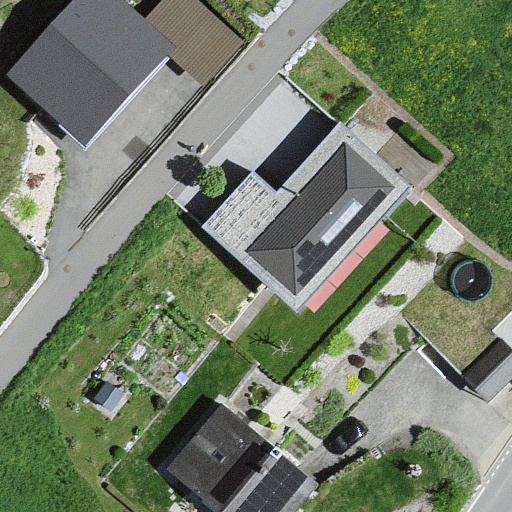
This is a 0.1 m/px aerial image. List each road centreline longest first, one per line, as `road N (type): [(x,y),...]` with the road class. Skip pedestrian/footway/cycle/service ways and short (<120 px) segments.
road 1 (residential): [(325,0),(280,41),(0,367)]
road 2 (unknown): [(511,447),(432,402),(319,460)]
